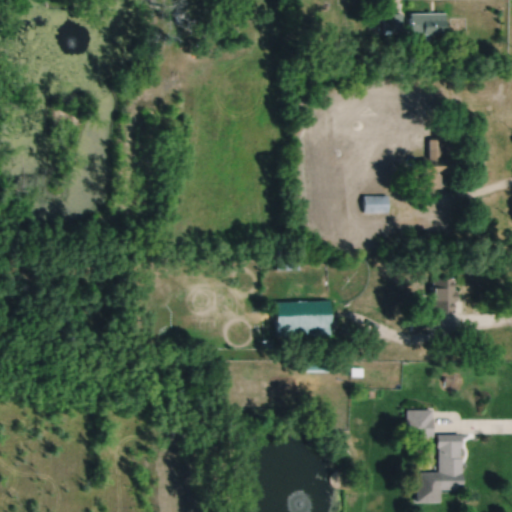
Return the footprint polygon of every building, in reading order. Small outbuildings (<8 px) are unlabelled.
[(382,12),(382,29),(400,29),(400,11),(382,12)] [(408,12),(408,33),(442,32),(442,11),(408,12)] [(426,138),(426,154),(421,154),(420,165),(421,170),(421,187),(438,187),(438,174),(445,174),(447,164),(445,154),(438,154),(438,138),(426,138)] [(362,194),(362,211),(386,211),(386,194),(362,194)] [(273,259),(273,269),(298,269),(298,259),(273,259)] [(430,277),(430,312),(452,311),(452,301),(454,301),(454,289),(452,289),(452,277),(430,277)] [(271,301),(272,335),(327,334),(326,299),(271,301)] [(425,312),(425,330),(409,330),(409,312),(425,312)] [(348,367),(348,375),(359,376),(360,367),(348,367)] [(403,409),(403,437),(430,436),(430,417),(429,417),(429,409),(403,409)] [(434,434),(434,447),(435,447),(435,470),(434,470),(434,471),(422,471),(422,485),(434,485),(434,486),(459,486),(459,458),(457,458),(457,447),(458,447),(458,433),(434,434)]
